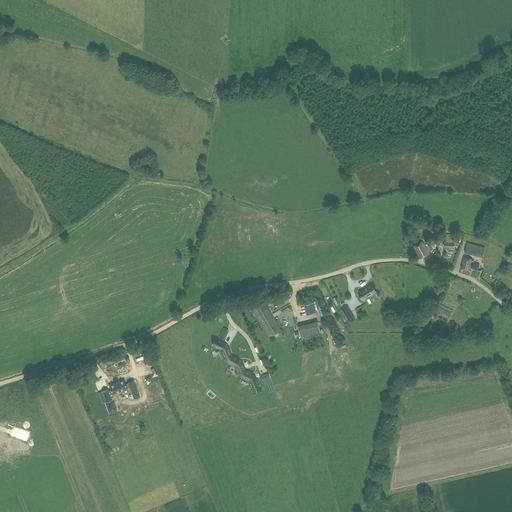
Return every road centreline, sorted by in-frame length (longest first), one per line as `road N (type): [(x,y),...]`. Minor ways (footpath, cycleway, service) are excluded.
road 1 (track): [(0,384),(153,334),(230,292),(319,277)]
road 2 (unclassified): [(511,313),(470,278),(415,261),(366,262),(319,277)]
road 3 (track): [(356,511),(379,495),(511,465)]
